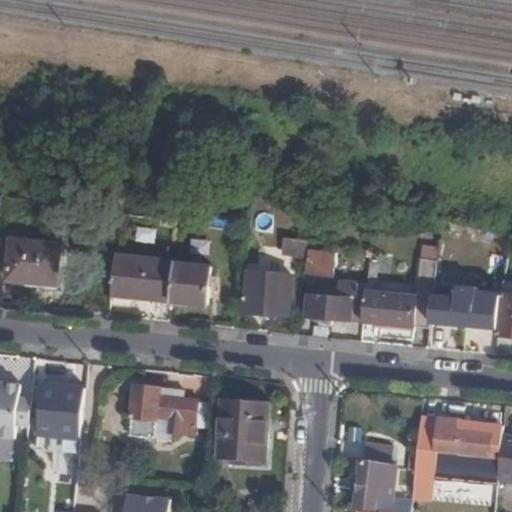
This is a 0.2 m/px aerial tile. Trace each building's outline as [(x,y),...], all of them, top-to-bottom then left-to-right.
[(279,240),(263,238),(262,245),(279,246),(279,240)] [(279,240),(279,246),(279,255),(303,257),(305,243),(279,240)] [(6,283),(57,289),(61,246),(10,241),(6,283)] [(307,275),(333,278),(335,255),(310,252),(307,275)] [(175,264),(117,257),(112,312),(139,314),(140,301),(171,304),(175,264)] [(378,264),(370,264),(367,287),(364,324),(431,329),(437,262),(421,260),(418,297),(376,293),(378,264)] [(214,268),(175,264),(171,304),(210,308),(214,268)] [(245,314),(290,318),(293,279),(249,274),(245,314)] [(511,274),(505,274),(500,337),(511,338),(511,274)] [(335,321),(364,324),(367,287),(340,285),(339,292),(338,300),(324,299),(325,292),(309,290),(307,319),(328,321),(327,333),(334,334),(335,321)] [(339,292),(325,292),(324,299),(338,300),(339,292)] [(30,426),(33,398),(21,397),(21,384),(0,382),(0,436),(17,438),(18,425),(30,426)] [(81,456),(88,390),(44,385),(37,451),(81,456)] [(130,437),(155,439),(157,419),(170,421),(171,434),(195,436),(198,402),(184,401),(183,392),(136,386),(130,437)] [(219,460),(267,463),(270,404),(224,401),(219,460)] [(157,419),(155,439),(170,440),(171,434),(170,421),(157,419)] [(503,438),(503,427),(441,422),(439,454),(501,459),(503,438)] [(348,430),(347,442),(360,443),(361,430),(348,430)] [(511,438),(503,438),(501,459),(500,472),(499,482),(510,482),(511,482),(511,438)] [(362,491),(359,511),(388,511),(389,503),(390,499),(394,450),(367,447),(362,483),(362,491)] [(496,511),(499,482),(500,472),(489,470),(484,511),(496,511)] [(354,491),(362,491),(362,483),(355,482),(354,491)] [(127,511),(170,511),(171,499),(129,495),(127,511)] [(411,511),(413,500),(390,499),(389,503),(388,511),(411,511)]
